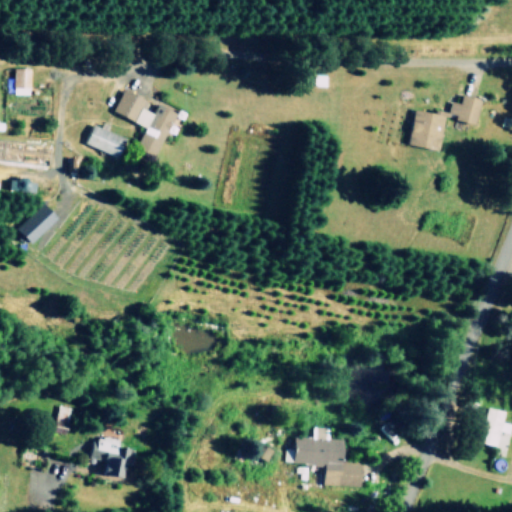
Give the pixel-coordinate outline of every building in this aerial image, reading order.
[(12,94),(27,93),(27,68),(11,68),(12,94)] [(112,111),(144,126),(135,146),(154,155),(174,111),(156,103),(152,112),(140,107),(144,98),(122,88),(112,111)] [(449,101),(446,112),(455,114),(453,119),(473,124),(480,99),(461,94),(458,103),(449,101)] [(406,144),(437,150),(445,112),(433,110),(433,113),(413,109),(406,144)] [(118,156),(124,136),(90,125),(84,145),(118,156)] [(29,141),(0,139),(0,159),(28,161),(29,141)] [(54,216),(39,202),(13,229),(28,244),(54,216)] [(56,420),(64,422),(66,407),(58,405),(56,420)] [(503,411),(486,407),(483,421),(490,423),(485,444),(495,446),(498,430),(508,433),(510,424),(501,422),(503,411)] [(322,465),(321,483),(357,487),(360,462),(338,459),(341,439),(324,438),(325,428),(309,426),(307,438),(292,436),(291,449),(281,448),(280,460),(322,465)] [(100,473),(121,476),(123,464),(129,464),(132,448),(115,446),(116,439),(91,435),(88,458),(102,459),(100,473)]
